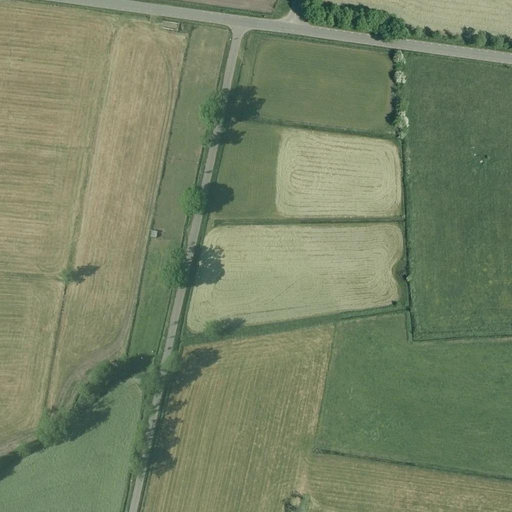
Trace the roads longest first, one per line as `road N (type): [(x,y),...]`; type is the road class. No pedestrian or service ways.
road 1 (unclassified): [(133,511),(241,21)]
road 2 (tertiary): [(293,28),(511,59)]
road 3 (tertiary): [(79,0),(241,21)]
